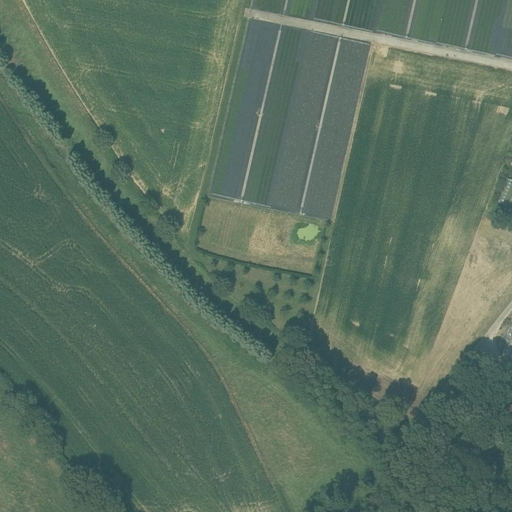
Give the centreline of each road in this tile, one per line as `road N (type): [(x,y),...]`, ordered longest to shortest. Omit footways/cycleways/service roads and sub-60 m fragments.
road 1 (track): [(246,13),(511,66)]
road 2 (track): [(511,305),(436,404)]
